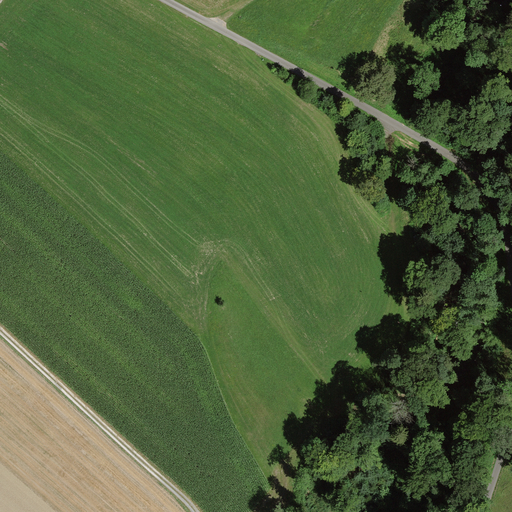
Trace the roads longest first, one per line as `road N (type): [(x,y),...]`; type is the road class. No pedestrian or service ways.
road 1 (residential): [(162,0),(445,148),(481,179),(511,263)]
road 2 (track): [(0,329),(195,511)]
